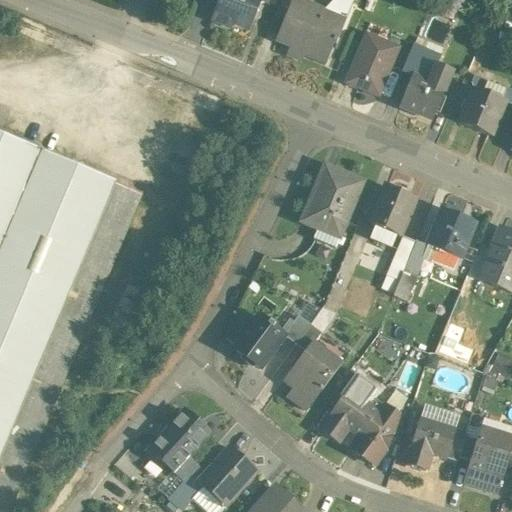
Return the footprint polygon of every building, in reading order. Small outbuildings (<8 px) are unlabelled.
[(220,0),(210,24),(231,33),(234,25),(248,31),(260,3),(260,0),(220,0)] [(327,14),(293,0),(292,0),(275,43),(290,49),(289,52),(326,68),(335,45),(337,46),(353,9),(334,0),(327,14)] [(441,0),(440,3),(457,10),(460,0),(441,0)] [(379,47),(363,40),(344,85),(377,99),(398,50),(381,43),(379,47)] [(439,58),(412,46),(400,75),(401,75),(402,75),(412,79),(427,86),(434,70),(439,58)] [(434,70),(427,86),(443,92),(448,82),(450,77),(434,70)] [(462,82),(450,77),(448,82),(460,87),(462,82)] [(427,86),(412,79),(399,108),(431,121),(443,92),(427,86)] [(511,90),(488,80),(481,94),(503,104),(511,107),(511,90)] [(481,94),(473,91),(459,125),(489,138),(503,104),(481,94)] [(114,185),(0,136),(0,511),(8,511),(141,196),(114,184),(114,185)] [(362,184),(323,168),(300,224),(317,232),(313,241),(334,250),(362,184)] [(413,201),(385,189),(370,226),(398,238),(413,201)] [(473,226),(440,212),(426,246),(460,260),(473,226)] [(511,234),(502,230),(492,253),(489,252),(477,282),(510,296),(511,291),(511,234)] [(401,240),(386,278),(398,283),(401,275),(414,244),(401,240)] [(427,249),(414,244),(401,275),(414,280),(427,249)] [(489,252),(478,248),(466,277),(477,282),(489,252)] [(401,275),(398,283),(391,301),(404,307),(414,280),(401,275)] [(333,287),(323,311),(336,316),(346,292),(333,287)] [(311,302),(284,337),(285,338),(284,339),(295,347),(323,311),(311,302)] [(323,311),(295,347),(304,354),(310,346),(312,347),(336,316),(323,311)] [(257,319),(233,351),(260,371),(284,339),(285,338),(284,337),(269,326),(268,327),(257,319)] [(312,347),(310,346),(304,354),(292,371),(302,378),(286,399),(304,411),(318,392),(320,394),(340,367),(312,347)] [(364,354),(337,389),(347,396),(348,394),(348,395),(375,361),(364,354)] [(511,361),(498,355),(490,372),(505,379),(511,364),(511,361)] [(347,396),(334,413),(331,410),(328,415),(331,418),(330,418),(331,419),(321,433),(337,445),(348,431),(359,439),(360,439),(377,416),(376,415),(348,395),(348,394),(347,396)] [(377,416),(360,439),(359,439),(350,452),(372,467),(386,448),(395,418),(382,408),(376,415),(377,416)] [(183,414),(149,452),(174,474),(188,460),(189,459),(209,436),(183,414)] [(449,424),(431,418),(428,425),(447,431),(449,424)] [(428,425),(419,423),(405,467),(424,473),(430,456),(445,460),(454,433),(447,431),(428,425)] [(511,446),(511,442),(479,432),(476,442),(469,463),(462,485),(496,496),(498,488),(500,489),(501,486),(499,485),(501,480),(502,480),(511,446)] [(465,437),(454,433),(445,460),(456,464),(458,460),(465,438),(465,437)] [(476,442),(465,438),(458,460),(469,463),(476,442)] [(255,475),(229,451),(206,476),(197,486),(202,491),(223,510),(255,475)] [(188,460),(174,474),(183,482),(196,467),(188,460)] [(183,482),(162,506),(169,511),(183,511),(202,491),(197,486),(206,476),(196,467),(183,482)] [(297,511),(274,491),(256,509),(253,511),(297,511)]
